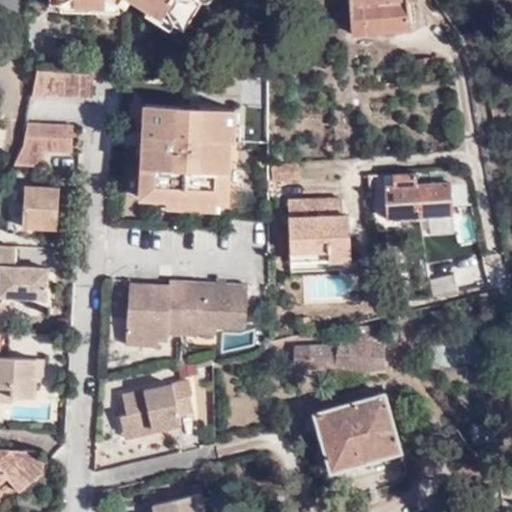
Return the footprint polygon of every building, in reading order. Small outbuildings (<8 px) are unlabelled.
[(171,24),(181,29),(198,2),(196,0),(47,0),(47,6),(64,2),(67,0),(108,0),(116,5),(119,0),(131,0),(147,10),(152,2),(163,8),(171,24)] [(403,2),(402,0),(346,0),(350,35),(406,31),(404,12),(411,11),(409,1),(403,2)] [(90,96),(92,71),(91,71),(35,69),(30,94),(30,95),(90,96)] [(139,195),(165,197),(218,201),(226,201),(230,124),(233,124),(234,107),(142,102),(141,140),(139,195)] [(43,148),(70,150),(71,123),(25,122),(22,139),(19,147),(43,148)] [(43,148),(19,147),(12,163),(42,164),(43,148)] [(47,154),(46,165),(71,167),(72,157),(47,154)] [(270,180),(295,178),(295,167),(269,167),(270,180)] [(463,171),(446,171),(446,185),(463,184),(463,171)] [(411,174),(366,176),(367,191),(382,191),(384,218),(417,216),(413,187),(411,174)] [(56,229),(58,187),(22,185),(20,226),(56,229)] [(413,187),(417,216),(450,214),(446,185),(413,187)] [(218,201),(165,197),(164,205),(217,209),(218,201)] [(342,236),(341,215),(340,199),(288,201),(289,252),(326,251),(326,261),(349,261),(348,236),(342,236)] [(13,266),(14,247),(0,246),(0,295),(44,299),(46,268),(13,266)] [(326,251),(289,252),(289,262),(326,261),(326,251)] [(345,272),(301,274),(303,303),(347,301),(345,272)] [(429,300),(456,295),(454,277),(427,282),(429,300)] [(166,335),(179,336),(182,284),(168,283),(168,286),(127,284),(124,339),(158,341),(165,342),(166,335)] [(244,329),(246,287),(182,284),(179,336),(196,337),(197,326),(244,329)] [(491,294),(470,297),(474,316),(494,313),(491,294)] [(428,323),(427,313),(403,318),(406,334),(418,332),(417,324),(428,323)] [(158,347),(158,341),(124,339),(124,345),(158,347)] [(293,348),(292,370),(337,369),(363,373),(383,370),(384,347),(336,342),(335,349),(293,348)] [(0,385),(12,387),(12,396),(32,397),(33,380),(35,358),(0,356),(0,385)] [(209,364),(208,356),(191,359),(192,366),(209,364)] [(43,358),(35,358),(33,380),(42,381),(43,358)] [(119,393),(123,413),(127,412),(131,435),(148,431),(147,425),(176,420),(175,411),(188,409),(185,395),(189,392),(186,379),(119,393)] [(12,387),(0,385),(0,400),(11,401),(12,396),(12,387)] [(399,452),(382,396),(312,414),(328,471),(399,452)] [(127,412),(123,413),(116,414),(121,437),(131,435),(127,412)] [(495,443),(491,425),(464,429),(467,448),(495,443)] [(40,458),(33,449),(0,446),(0,479),(6,475),(19,490),(40,472),(42,461),(40,458)] [(97,507),(107,511),(107,490),(90,492),(88,506),(97,507)] [(195,510),(190,495),(149,505),(150,511),(200,511),(200,509),(195,510)]
